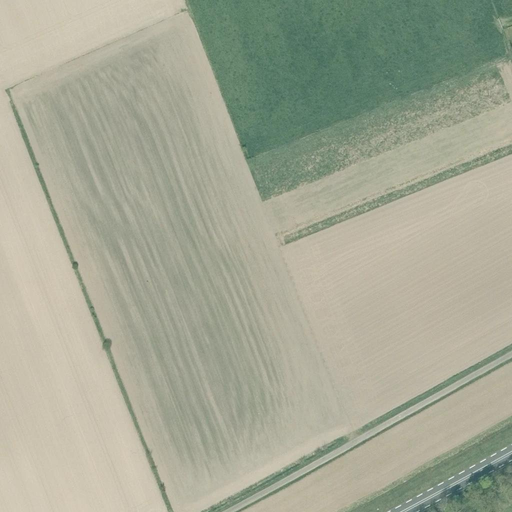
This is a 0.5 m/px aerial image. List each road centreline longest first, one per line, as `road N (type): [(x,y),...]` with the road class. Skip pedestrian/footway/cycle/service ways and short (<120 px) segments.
road 1 (unclassified): [(228,511),(511,354)]
road 2 (primary): [(403,511),(511,452)]
